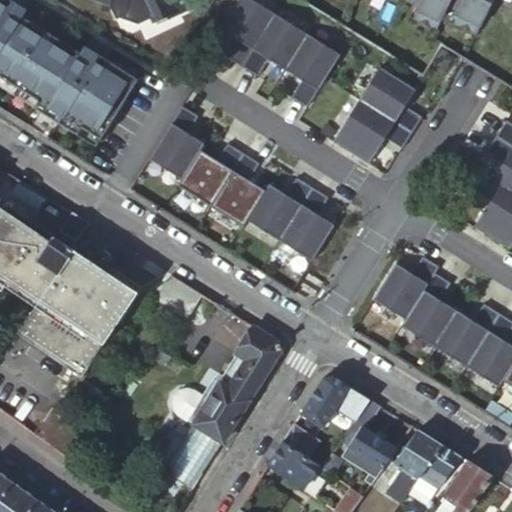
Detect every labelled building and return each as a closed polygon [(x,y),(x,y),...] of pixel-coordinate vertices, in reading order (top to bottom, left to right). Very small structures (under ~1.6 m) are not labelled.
[(80,129),(98,140),(136,80),(83,47),(79,53),(21,17),(25,10),(8,0),(0,0),(0,78),(36,101),(32,109),(75,136),(80,129)] [(92,0),(106,5),(113,21),(116,19),(129,14),(135,27),(150,20),(153,27),(177,16),(175,10),(189,4),(186,0),(92,0)] [(240,69),(273,16),(248,0),(237,0),(219,30),(236,41),(224,59),(240,69)] [(448,8),(451,0),(408,0),(407,3),(420,9),(414,21),(437,32),(448,8)] [(478,36),(495,0),(451,0),(448,8),(461,14),(456,26),(478,36)] [(175,10),(177,16),(191,10),(189,4),(175,10)] [(83,47),(25,10),(21,17),(79,53),(83,47)] [(129,14),(116,19),(135,27),(129,14)] [(283,72),(306,36),(273,16),(240,69),(256,79),(267,62),(283,72)] [(306,36),(283,72),(300,83),(289,99),(305,110),(339,57),(306,36)] [(358,103),(410,135),(420,119),(404,108),(414,91),(379,68),(358,103)] [(0,78),(0,88),(32,109),(36,101),(0,78)] [(410,135),(358,103),(337,135),(332,144),(366,166),(383,140),(400,151),(410,135)] [(196,118),(180,108),(147,160),(180,181),(198,152),(202,146),(185,135),(196,118)] [(511,126),(505,122),(494,138),(511,149),(511,126)] [(98,140),(80,129),(75,136),(94,147),(98,140)] [(511,149),(494,138),(485,154),(502,164),(491,182),(511,194),(511,149)] [(209,208),(241,155),(225,145),(215,162),(198,152),(180,181),(176,187),(209,208)] [(257,165),(241,155),(209,208),(241,228),(245,222),(263,193),(246,182),(257,165)] [(511,194),(491,182),(482,176),(471,192),(489,202),(472,229),(508,252),(511,245),(511,194)] [(62,217),(66,210),(18,180),(10,194),(57,223),(62,217)] [(310,190),(294,180),(284,197),(267,187),(263,193),(245,222),(277,242),(310,190)] [(326,200),(310,190),(277,242),(310,263),(332,227),(315,217),(326,200)] [(6,215),(0,210),(0,243),(11,227),(9,217),(6,215)] [(67,220),(71,213),(66,210),(62,217),(67,220)] [(0,292),(6,284),(38,305),(73,253),(8,212),(6,215),(9,217),(11,227),(0,243),(0,292)] [(75,241),(86,223),(71,213),(67,220),(59,231),(75,241)] [(106,274),(124,246),(103,233),(86,261),(106,274)] [(73,253),(38,305),(16,338),(79,378),(96,353),(136,293),(106,274),(86,261),(73,253)] [(394,265),(371,302),(404,322),(433,276),(437,269),(421,259),(411,275),(394,265)] [(449,286),(433,276),(404,322),(400,328),(432,349),(454,313),(438,303),(449,286)] [(471,323),(454,313),(432,349),(465,369),(498,316),(481,306),(471,323)] [(511,327),(511,325),(498,316),(465,369),(497,389),(501,383),(511,365),(511,349),(502,343),(511,327)] [(276,341),(252,327),(222,376),(220,375),(217,375),(215,375),(214,376),(212,378),(200,396),(192,391),(189,389),(186,389),(183,389),(180,390),(177,392),(174,394),(172,398),(171,402),(172,406),(172,410),(175,413),(179,415),(193,425),(221,443),(278,352),(276,341)] [(511,365),(501,383),(511,389),(511,365)] [(321,377),(298,413),(321,428),(334,408),(352,420),(354,418),(368,398),(331,375),(321,377)] [(84,382),(71,401),(88,412),(101,394),(84,382)] [(380,406),(368,398),(354,418),(367,426),(380,406)] [(52,401),(48,408),(64,420),(69,413),(52,401)] [(90,439),(88,437),(64,420),(48,408),(30,432),(73,463),(90,439)] [(291,424),(280,442),(306,459),(318,442),(291,424)] [(221,443),(193,425),(162,472),(191,490),(221,443)] [(379,468),(393,448),(360,427),(347,446),(361,455),(379,468)] [(440,444),(415,428),(391,464),(393,465),(414,479),(417,475),(440,444)] [(280,442),(265,465),(304,491),(308,487),(304,484),(311,472),(318,477),(323,471),(319,468),(313,464),(306,459),(280,442)] [(460,456),(440,444),(417,475),(437,489),(460,456)] [(323,463),(319,468),(323,471),(325,472),(328,468),(332,471),(339,459),(330,453),(323,463)] [(375,474),(379,468),(361,455),(357,462),(375,474)] [(317,459),(313,464),(319,468),(323,463),(317,459)] [(465,511),(491,476),(466,460),(443,492),(458,503),(451,511),(465,511)] [(393,487),(403,494),(414,479),(393,465),(390,469),(401,477),(393,487)] [(0,497),(12,481),(0,472),(0,497)] [(27,511),(37,499),(12,481),(0,497),(0,511),(27,511)] [(354,483),(349,489),(359,496),(363,490),(354,483)] [(347,488),(332,510),(333,510),(335,511),(347,511),(359,496),(349,489),(347,488)] [(54,511),(37,499),(27,511),(54,511)]
